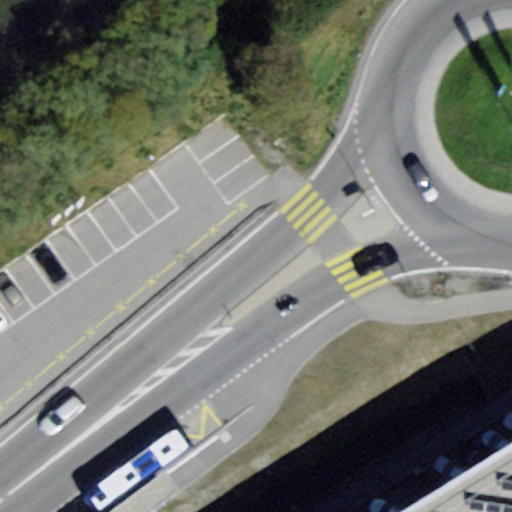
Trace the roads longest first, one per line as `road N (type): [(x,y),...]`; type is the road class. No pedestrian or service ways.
road 1 (primary): [(417,185),(0,502)]
road 2 (primary): [(462,0),(410,47),(396,81),(392,117),(417,185)]
